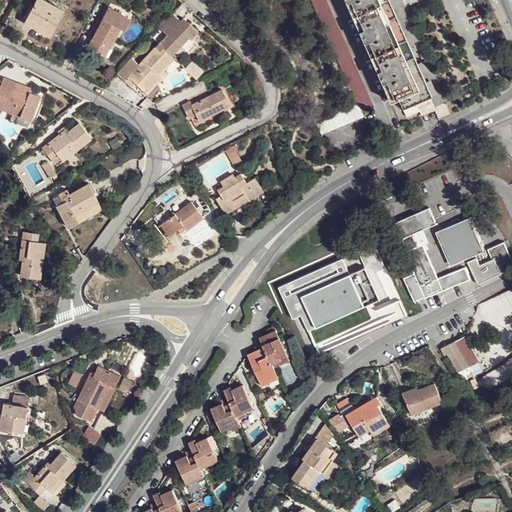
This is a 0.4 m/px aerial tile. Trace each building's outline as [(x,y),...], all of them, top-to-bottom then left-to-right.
[(47,0),(37,0),(28,18),(54,32),(66,10),(47,0)] [(310,0),(356,104),(358,109),(318,126),(323,138),(366,121),(362,112),(374,107),(327,0),(310,0)] [(431,100),(387,0),(344,0),(390,104),(398,101),(403,112),(414,108),(416,113),(432,106),(429,101),(431,100)] [(94,38),(89,45),(102,53),(107,45),(111,47),(122,26),(125,28),(126,28),(132,18),(110,6),(104,17),(105,17),(102,22),(99,20),(91,36),(94,38)] [(141,62),(133,55),(118,70),(127,78),(130,74),(145,88),(153,79),(157,82),(163,76),(160,73),(170,63),(169,62),(175,55),(193,37),(195,39),(203,32),(193,22),(190,25),(175,10),(162,24),(171,33),(162,42),(166,47),(162,50),(157,45),(141,62)] [(106,55),(111,47),(107,45),(102,53),(106,55)] [(27,89),(28,85),(6,76),(0,90),(0,107),(31,119),(41,95),(37,93),(33,91),(27,89)] [(194,100),(185,104),(191,116),(193,115),(198,125),(220,114),(218,111),(231,104),(223,88),(195,102),(194,100)] [(432,106),(416,113),(419,119),(434,112),(432,106)] [(59,155),(61,157),(74,147),(76,150),(92,137),(86,130),(80,123),(68,132),(64,134),(62,132),(43,147),(53,159),(59,155)] [(232,146),(225,150),(234,168),(242,164),(232,146)] [(74,147),(61,157),(63,160),(76,150),(74,147)] [(249,200),(251,205),(258,200),(266,196),(258,182),(249,187),(244,176),(238,180),(236,177),(224,185),(227,189),(221,192),(224,198),(218,201),(226,214),(249,200)] [(71,226),(81,220),(78,215),(101,201),(95,192),(89,182),(69,194),(71,197),(59,205),(71,226)] [(226,214),(227,216),(228,218),(251,205),(249,200),(226,214)] [(78,215),(81,220),(104,206),(101,201),(78,215)] [(194,206),(163,226),(171,238),(186,228),(187,230),(188,232),(205,221),(194,206)] [(402,240),(406,238),(414,234),(436,223),(428,206),(394,222),(402,240)] [(451,248),(453,254),(452,256),(451,258),(451,259),(451,261),(453,262),(456,262),(467,256),(471,258),(481,255),(483,251),(476,227),(474,225),(470,225),(469,226),(468,227),(468,228),(467,228),(466,232),(464,229),(463,228),(462,228),(460,228),(444,233),(445,235),(443,236),(443,237),(444,238),(445,239),(448,238),(448,241),(447,242),(446,242),(446,244),(445,245),(446,247),(447,248),(448,249),(451,248)] [(25,230),(21,253),(24,254),(24,258),(22,274),(31,276),(41,278),(45,257),(40,256),(43,242),(39,241),(40,232),(25,230)] [(402,240),(400,241),(404,251),(408,250),(411,249),(424,244),(414,234),(406,238),(402,240)] [(426,298),(471,279),(465,267),(440,277),(427,243),(424,244),(411,249),(408,250),(417,274),(425,298),(426,298)] [(385,269),(375,244),(359,252),(365,266),(349,274),(343,259),(277,288),(283,304),(292,300),(299,316),(291,320),(298,336),(370,304),(388,296),(377,272),(385,269)] [(511,255),(508,244),(491,250),(495,259),(498,259),(503,275),(511,271),(511,255)] [(417,274),(404,279),(414,302),(425,298),(417,274)] [(299,316),(292,300),(283,304),(291,320),(299,316)] [(259,388),(272,384),(270,380),(278,378),(276,370),(274,367),(285,364),(283,360),(290,358),(281,329),(269,332),(270,337),(266,338),(268,346),(257,350),(258,355),(250,357),(259,388)] [(465,336),(442,347),(456,374),(478,362),(465,336)] [(292,366),(290,358),(283,360),(285,364),(274,367),(276,370),(292,366)] [(94,377),(90,376),(75,404),(78,412),(91,419),(94,413),(98,406),(110,382),(116,385),(121,374),(101,363),(96,372),(94,377)] [(85,372),(77,368),(71,379),(79,383),(85,372)] [(110,382),(98,406),(104,409),(116,385),(110,382)] [(425,394),(410,399),(416,417),(449,406),(442,385),(433,388),(424,391),(425,394)] [(237,418),(246,414),(254,411),(245,387),(233,392),(232,390),(226,393),(229,400),(222,402),(224,406),(213,411),(224,434),(232,430),(240,426),(239,422),(237,418)] [(409,394),(410,399),(425,394),(424,391),(424,389),(409,394)] [(3,401),(0,424),(0,426),(24,430),(30,396),(14,394),(13,398),(12,402),(3,401)] [(375,433),(393,424),(385,408),(388,406),(384,400),(362,412),(356,400),(350,403),(344,406),(350,419),(348,420),(346,415),(335,421),(342,433),(357,426),(364,439),(375,433)] [(331,424),(321,437),(331,445),(339,435),(331,424)] [(393,424),(375,433),(379,440),(397,430),(393,424)] [(90,425),(83,435),(95,443),(102,434),(90,425)] [(297,477),(308,486),(322,469),(326,472),(328,473),(339,459),(336,458),(341,452),(331,445),(321,437),(317,442),(314,446),(315,448),(319,450),(310,460),(297,477)] [(188,459),(177,464),(187,487),(205,480),(202,472),(219,465),(209,441),(198,445),(197,442),(190,445),(193,453),(186,455),(188,459)] [(307,458),(310,460),(319,450),(315,448),(307,458)] [(29,472),(24,478),(40,492),(47,486),(53,492),(65,477),(77,463),(62,451),(52,463),(48,461),(35,476),(29,472)] [(322,469),(308,486),(312,489),(326,472),(322,469)] [(153,511),(182,511),(174,493),(163,498),(161,495),(154,497),(158,506),(152,508),(153,511)]
